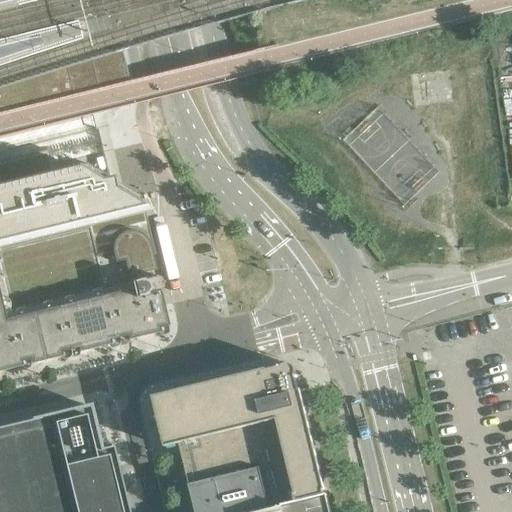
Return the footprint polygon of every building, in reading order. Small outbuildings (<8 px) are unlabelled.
[(106,0),(0,0),(0,141),(133,109),(106,0)] [(0,372),(25,366),(32,364),(155,334),(145,296),(148,295),(149,292),(149,290),(148,284),(146,282),(144,280),(141,280),(140,281),(139,275),(143,274),(139,259),(141,258),(127,201),(110,190),(99,193),(96,182),(74,168),(41,176),(36,156),(33,156),(33,155),(0,162),(0,372)] [(299,391),(296,379),(297,379),(297,378),(297,377),(296,377),(296,376),(295,377),(296,376),(296,375),(296,374),(296,373),(296,371),(296,370),(295,369),(295,368),(293,366),(292,366),(291,365),(289,365),(287,365),(286,365),(284,365),(283,366),(282,367),(281,368),(281,367),(280,367),(279,367),(279,368),(267,371),(267,370),(264,370),(265,372),(239,378),(239,376),(236,377),(237,379),(211,385),(211,383),(208,384),(209,386),(183,392),(183,390),(153,397),(165,448),(179,443),(195,511),(255,511),(324,495),(323,491),(325,490),(325,488),(323,488),(318,470),(320,469),(319,467),(317,467),(311,442),(313,441),(313,439),(311,439),(304,414),(306,413),(306,411),(304,411),(299,393),(301,392),(301,390),(299,391)] [(0,511),(126,511),(111,447),(99,450),(88,406),(0,427),(0,511)] [(330,511),(327,495),(324,495),(255,511),(330,511)]
